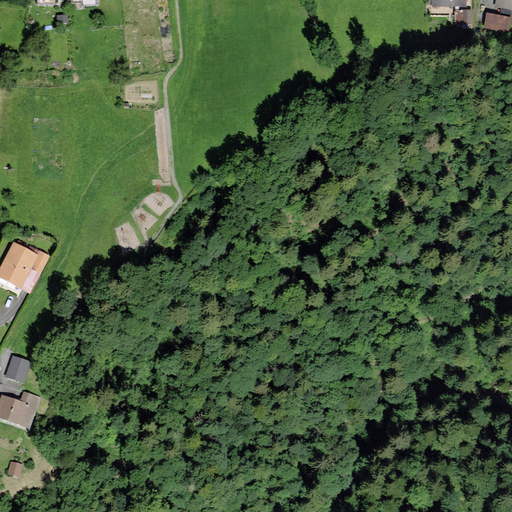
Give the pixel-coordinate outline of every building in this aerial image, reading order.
[(511,0),(497,0),(496,6),(511,8),(511,0)] [(472,11),(456,12),(456,23),(472,22),(472,11)] [(485,27),(507,31),(510,18),(488,14),(485,27)] [(27,254),(12,246),(0,269),(0,281),(20,292),(23,287),(30,291),(47,257),(29,248),(27,254)] [(28,362),(14,358),(8,376),(23,380),(28,362)] [(39,397),(24,392),(21,401),(4,395),(0,406),(0,418),(29,429),(39,397)] [(22,464),(13,462),(10,474),(19,476),(22,464)]
